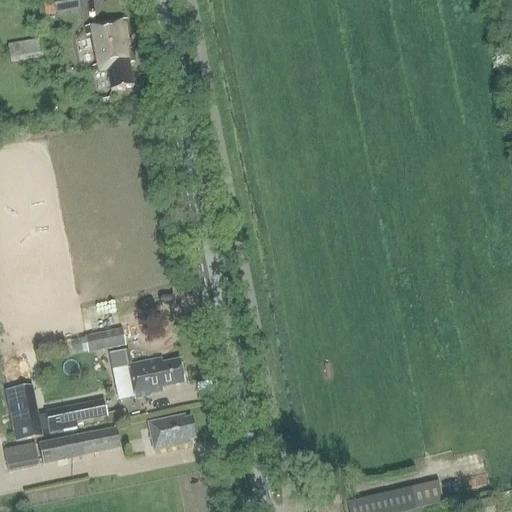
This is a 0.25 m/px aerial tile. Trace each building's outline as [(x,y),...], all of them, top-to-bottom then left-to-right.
[(52,0),(56,18),(79,14),(76,0),(52,0)] [(129,64),(135,63),(127,20),(85,28),(86,37),(91,36),(97,66),(92,67),(93,76),(107,73),(111,92),(133,88),(129,64)] [(43,58),(40,40),(7,44),(9,63),(43,58)] [(121,330),(84,338),(87,354),(124,347),(121,330)] [(163,389),(184,385),(179,361),(162,365),(161,360),(129,366),(129,370),(115,368),(119,389),(133,386),(135,400),(151,397),(151,395),(163,392),(163,389)] [(4,392),(14,444),(41,438),(31,387),(4,392)] [(106,418),(103,400),(44,413),(48,433),(76,427),(75,424),(106,418)] [(189,440),(195,439),(191,420),(184,422),(184,417),(148,425),(154,452),(189,444),(189,440)] [(38,444),(42,465),(120,450),(116,429),(38,444)] [(34,445),(2,452),(6,473),(38,467),(34,445)] [(404,511),(443,503),(438,483),(347,503),(348,511),(404,511)]
